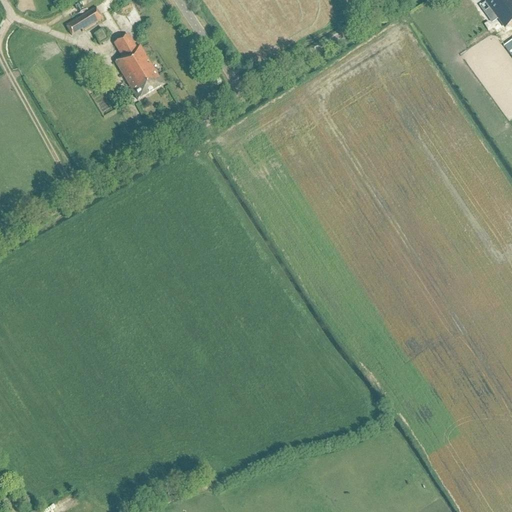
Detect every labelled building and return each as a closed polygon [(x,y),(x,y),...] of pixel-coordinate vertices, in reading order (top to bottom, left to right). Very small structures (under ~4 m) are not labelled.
[(511,0),(493,0),(495,3),(493,4),(510,31),(511,29),(511,0)] [(103,21),(96,9),(75,22),(82,33),(103,21)] [(489,20),(494,28),(501,24),(495,15),(489,20)] [(93,37),(99,46),(107,41),(101,32),(93,37)] [(137,102),(163,86),(139,47),(135,49),(128,37),(113,46),(121,59),(120,59),(121,60),(114,64),(137,102)] [(97,55),(87,62),(97,78),(107,72),(97,55)] [(113,80),(104,85),(111,97),(119,92),(113,80)] [(84,490),(63,501),(68,510),(89,499),(84,490)] [(94,502),(88,505),(90,511),(93,511),(98,510),(94,502)]
